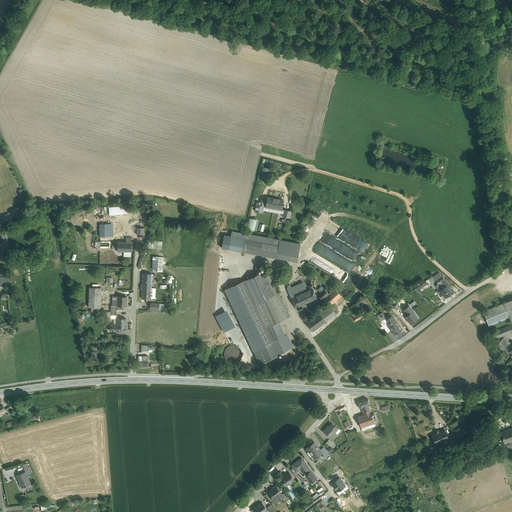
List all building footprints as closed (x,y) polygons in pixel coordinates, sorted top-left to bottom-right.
[(267,178),(269,168),(261,166),(259,177),(267,178)] [(283,200),(267,198),(266,207),(281,210),(283,200)] [(127,206),(109,207),(110,214),(127,213),(127,206)] [(18,208),(10,213),(13,219),(21,214),(18,208)] [(10,213),(1,217),(4,223),(13,219),(10,213)] [(257,221),(249,219),(246,229),(254,231),(257,221)] [(113,224),(99,224),(100,237),(113,236),(113,224)] [(113,236),(113,239),(121,239),(121,236),(122,236),(122,224),(113,224),(113,236)] [(279,246),(243,239),(241,251),(277,257),(279,246)] [(149,240),(146,247),(162,248),(162,241),(149,240)] [(126,242),(118,242),(117,252),(131,252),(131,242),(126,242)] [(161,257),(153,256),(152,269),(157,270),(158,265),(161,265),(161,257)] [(267,270),(242,281),(264,328),(275,323),(288,316),(267,270)] [(152,274),(143,274),(142,290),(151,291),(152,274)] [(452,293),(447,285),(448,285),(444,280),(439,284),(439,283),(438,284),(441,289),(440,291),(445,298),(452,293)] [(259,365),(277,356),(264,328),(242,281),(224,290),(259,365)] [(343,281),(334,289),(338,293),(347,285),(343,281)] [(421,289),(429,284),(427,281),(419,286),(421,289)] [(101,287),(89,287),(88,311),(100,311),(100,305),(101,287)] [(306,291),(292,298),(296,307),(316,298),(312,289),(306,291)] [(324,289),(318,295),(322,300),(328,294),(327,292),(324,289)] [(328,294),(322,300),(328,305),(330,307),(341,296),(338,293),(334,289),(328,294)] [(151,291),(142,290),(142,298),(143,299),(146,299),(147,298),(150,298),(151,291)] [(127,297),(118,296),(113,296),(112,305),(112,306),(118,306),(117,309),(123,309),(123,306),(126,306),(127,297)] [(511,299),(503,303),(503,304),(509,317),(511,323),(511,299)] [(503,304),(483,312),(489,326),(509,317),(503,304)] [(328,305),(319,313),(321,315),(331,308),(330,307),(328,305)] [(331,308),(321,315),(319,313),(306,322),(313,331),(336,314),(331,308)] [(410,308),(405,312),(407,315),(405,317),(410,324),(417,319),(413,313),(410,308)] [(227,311),(223,313),(230,328),(235,326),(227,311)] [(356,312),(355,311),(351,313),(356,322),(360,319),(356,312)] [(386,318),(382,313),(377,317),(381,322),(386,318)] [(126,318),(117,318),(117,325),(110,324),(110,330),(121,331),(121,328),(125,328),(126,318)] [(396,323),(392,318),(388,321),(392,326),(389,328),(395,335),(402,330),(397,322),(396,323)] [(275,323),(264,328),(277,356),(292,349),(285,334),(281,337),(275,323)] [(508,326),(499,330),(502,336),(511,333),(508,326)] [(499,330),(492,333),(495,339),(502,336),(499,330)] [(511,344),(504,338),(499,343),(507,349),(511,344)] [(148,356),(142,356),(142,360),(138,360),(138,367),(148,367),(148,360),(148,356)] [(367,399),(358,402),(360,408),(361,408),(363,412),(369,410),(368,405),(369,405),(367,399)] [(369,410),(363,412),(364,415),(357,417),(361,427),(374,423),(369,410)] [(332,423),(327,429),(326,428),(323,431),(330,438),(335,432),(334,431),(337,428),(338,429),(338,428),(332,423),(331,423),(332,423)] [(511,428),(502,433),(504,436),(502,436),(503,438),(505,443),(511,440),(511,428)] [(444,430),(438,433),(442,442),(448,439),(444,430)] [(442,442),(438,433),(432,436),(436,445),(442,442)] [(314,442),(306,448),(314,459),(322,453),(314,442)] [(323,447),(321,449),(325,455),(326,453),(328,456),(329,455),(323,447)] [(316,478),(302,458),(292,465),(293,468),(295,470),(299,467),(304,474),(303,475),(303,476),(304,476),(306,480),(308,479),(310,482),(316,478)] [(25,471),(16,475),(19,481),(28,477),(27,474),(30,473),(26,463),(22,464),(25,471)] [(289,472),(280,479),(285,486),(286,486),(288,490),(292,488),(289,484),(294,480),(289,472)] [(28,477),(19,481),(21,488),(31,484),(28,477)] [(346,486),(340,477),(330,483),(336,493),(346,486)] [(298,480),(295,483),(297,486),(300,490),(301,490),(304,488),(298,480)] [(281,493),(276,486),(268,492),(275,502),(276,502),(277,503),(279,501),(279,500),(279,499),(283,497),(282,494),(281,493)] [(262,502),(254,508),(256,511),(264,511),(267,510),(262,502)]
